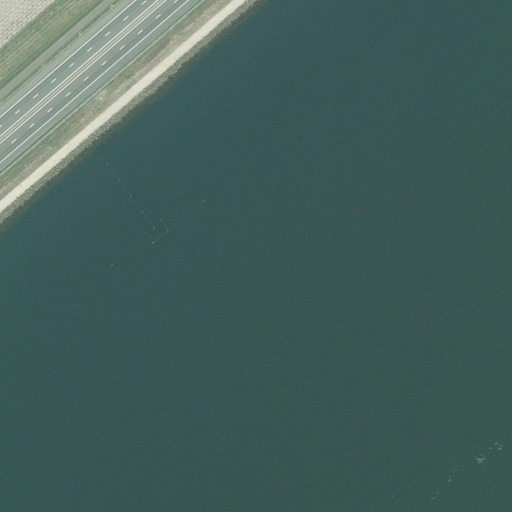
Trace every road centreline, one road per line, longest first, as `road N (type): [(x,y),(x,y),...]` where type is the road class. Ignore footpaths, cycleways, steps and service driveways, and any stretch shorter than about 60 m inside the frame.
road 1 (motorway): [(0,153),(178,0)]
road 2 (motorway): [(147,0),(0,127)]
